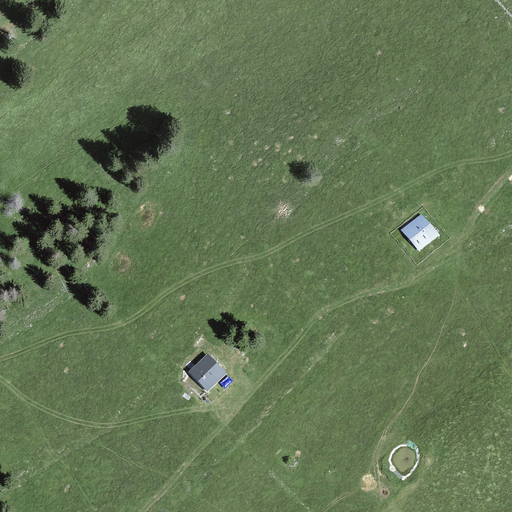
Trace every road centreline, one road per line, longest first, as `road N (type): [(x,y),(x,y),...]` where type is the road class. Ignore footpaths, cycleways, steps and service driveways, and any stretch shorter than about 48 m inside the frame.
road 1 (track): [(248,395),(328,308),(416,276),(451,250),(511,180)]
road 2 (track): [(248,395),(142,511)]
